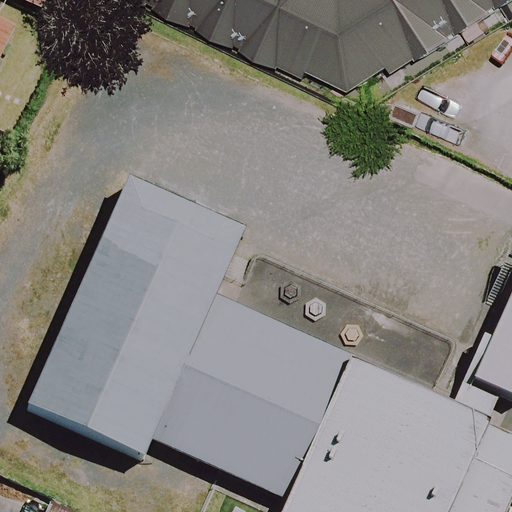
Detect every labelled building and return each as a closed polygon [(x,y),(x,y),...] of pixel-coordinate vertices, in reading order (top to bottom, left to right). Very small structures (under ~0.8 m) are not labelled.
[(26,0),(0,0),(0,1),(21,11),(26,0)] [(511,0),(165,0),(380,110),(511,23),(511,0)] [(34,31),(0,15),(0,94),(4,96),(34,31)] [(218,219),(85,163),(0,364),(0,400),(118,450),(124,435),(268,495),(331,351),(189,289),(218,219)] [(511,283),(469,389),(511,406),(511,283)] [(511,511),(511,428),(342,354),(271,511),(511,511)]
